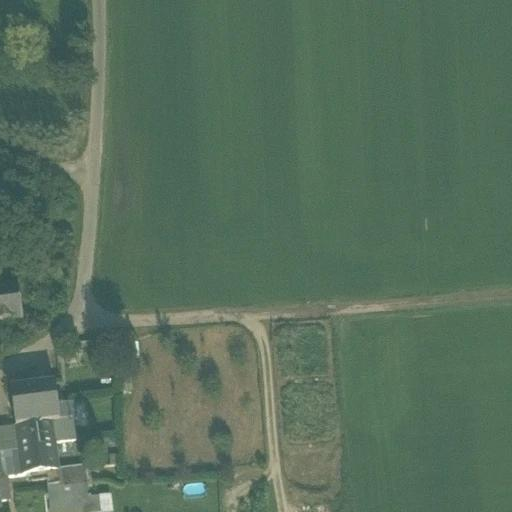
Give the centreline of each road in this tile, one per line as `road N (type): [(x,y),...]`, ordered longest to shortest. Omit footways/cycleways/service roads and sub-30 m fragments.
road 1 (track): [(73,323),(162,327),(511,295)]
road 2 (unclassified): [(0,367),(73,323),(95,180),(97,0)]
